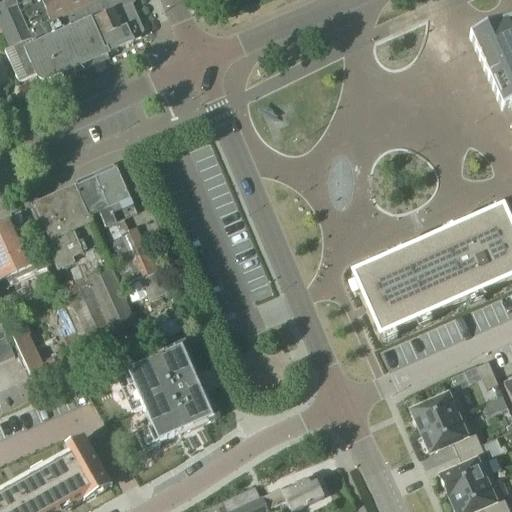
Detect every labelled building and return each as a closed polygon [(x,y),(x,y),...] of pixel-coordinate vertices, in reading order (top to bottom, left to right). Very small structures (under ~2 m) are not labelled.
[(60,76),(61,75),(64,81),(108,62),(106,56),(132,44),(132,43),(140,40),(142,34),(131,7),(132,6),(133,5),(134,4),(134,2),(135,1),(135,0),(134,0),(2,0),(0,1),(0,28),(10,50),(4,53),(18,85),(37,77),(37,78),(38,79),(39,80),(40,81),(41,81),(42,82),(44,82),(45,81),(60,75),(60,76)] [(500,25),(469,39),(501,113),(510,109),(511,114),(511,22),(501,27),(500,25)] [(115,173),(96,181),(151,304),(170,295),(161,273),(156,276),(136,232),(128,235),(123,224),(124,224),(117,209),(129,204),(115,173)] [(76,190),(89,221),(99,217),(105,233),(106,232),(108,242),(122,273),(114,277),(121,291),(140,283),(149,304),(151,304),(96,181),(76,190)] [(78,259),(90,285),(66,296),(96,363),(120,353),(125,363),(147,354),(146,351),(119,292),(121,291),(114,277),(89,221),(76,190),(34,209),(62,272),(75,266),(73,262),(78,259)] [(511,279),(511,237),(500,210),(349,277),(377,339),(511,279)] [(10,218),(0,222),(0,289),(1,293),(2,294),(8,291),(8,290),(4,282),(12,278),(16,287),(34,279),(46,274),(42,264),(33,268),(19,236),(18,235),(13,224),(12,224),(10,218)] [(178,320),(140,338),(146,351),(184,333),(178,320)] [(0,366),(14,360),(0,327),(0,366)] [(27,330),(11,337),(38,396),(72,382),(62,358),(42,367),(29,337),(30,337),(27,330)] [(68,358),(80,353),(72,337),(62,342),(61,342),(68,358)] [(147,366),(118,379),(134,415),(142,412),(149,429),(146,432),(155,449),(156,450),(160,447),(159,446),(179,437),(179,438),(215,423),(182,349),(146,364),(147,366)] [(85,357),(73,362),(82,382),(94,377),(85,357)] [(487,365),(476,371),(486,394),(497,389),(487,365)] [(511,384),(503,388),(511,407),(511,384)] [(465,416),(456,394),(410,414),(419,436),(465,416)] [(465,416),(419,436),(429,458),(452,448),(457,459),(480,449),(465,416)] [(145,431),(120,445),(131,465),(133,464),(155,451),(156,451),(156,450),(155,449),(146,432),(145,431)] [(0,511),(58,511),(69,506),(71,511),(83,504),(83,505),(86,503),(84,499),(94,493),(97,498),(112,489),(85,442),(68,452),(73,461),(0,501),(0,511)] [(494,481),(480,449),(457,459),(461,470),(439,480),(448,501),(494,481)] [(507,511),(494,481),(448,501),(452,511),(507,511)] [(302,511),(323,503),(313,483),(291,493),(289,490),(240,511),(274,511),(285,507),(287,511),(302,511)]
